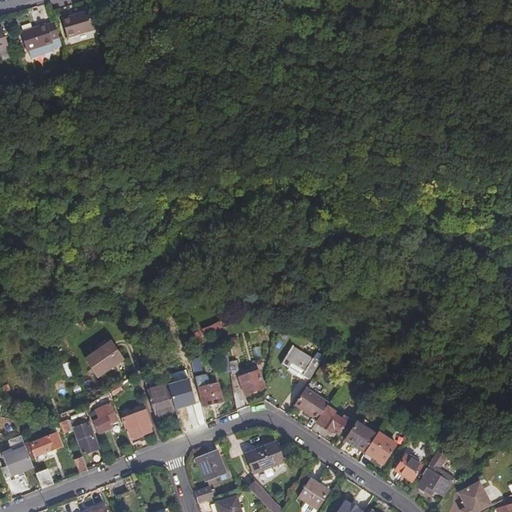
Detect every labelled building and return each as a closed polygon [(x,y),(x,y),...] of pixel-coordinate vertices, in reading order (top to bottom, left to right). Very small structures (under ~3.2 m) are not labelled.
[(98,36),(93,18),(68,26),(73,44),(98,36)] [(59,46),(65,45),(61,31),(52,32),(51,31),(26,38),(33,59),(60,51),(59,46)] [(0,55),(13,52),(6,33),(0,34),(0,55)] [(277,335),(286,340),(290,334),(281,328),(277,335)] [(119,355),(113,335),(83,342),(89,361),(119,355)] [(274,346),(279,349),(284,341),(280,338),(274,346)] [(309,381),(321,364),(294,346),(283,363),(290,368),(288,373),(300,381),(304,377),(309,381)] [(236,361),(228,363),(230,374),(238,373),(236,361)] [(245,394),(264,388),(259,371),(239,378),(245,394)] [(204,405),(222,401),(217,383),(208,385),(206,376),(204,375),(197,376),(195,377),(197,387),(199,387),(204,405)] [(151,386),(146,389),(157,419),(175,412),(165,383),(152,388),(151,386)] [(327,406),(328,403),(305,388),(294,405),(317,420),(327,406)] [(355,398),(358,394),(352,389),(349,394),(355,398)] [(98,418),(92,420),(96,431),(109,426),(108,424),(116,420),(110,405),(103,407),(101,402),(97,404),(99,409),(95,410),(98,418)] [(317,420),(316,423),(331,433),(334,429),(338,433),(348,419),(344,416),(340,420),(334,416),(336,412),(327,406),(317,420)] [(152,422),(147,409),(122,418),(126,429),(127,429),(131,439),(152,431),(149,423),(152,422)] [(84,455),(99,450),(86,417),(71,421),(84,455)] [(68,422),(61,427),(65,436),(73,433),(68,422)] [(346,440),(365,453),(365,452),(377,435),(358,422),(346,440)] [(36,456),(62,445),(57,433),(31,443),(36,456)] [(397,445),(378,433),(377,435),(365,452),(384,464),(397,445)] [(255,475),(284,463),(276,443),(246,456),(255,475)] [(33,467),(26,448),(3,457),(10,476),(33,467)] [(447,456),(438,450),(421,477),(422,478),(417,486),(430,495),(434,490),(444,496),(460,483),(438,468),(447,456)] [(207,482),(225,475),(217,455),(198,463),(207,482)] [(411,482),(422,466),(406,455),(395,471),(411,482)] [(80,457),(74,460),(80,474),(86,471),(80,457)] [(36,474),(42,489),(54,484),(48,469),(36,474)] [(137,490),(131,476),(122,480),(128,493),(137,490)] [(315,511),(328,493),(310,480),(297,499),(304,504),(301,509),(302,511),(315,511)] [(254,483),(249,488),(260,500),(270,510),(271,511),(280,511),(282,511),(254,483)] [(462,511),(479,511),(491,506),(479,483),(459,493),(467,508),(461,511),(462,511)] [(210,487),(195,492),(198,502),(214,497),(210,487)] [(414,488),(408,495),(414,498),(419,492),(414,488)] [(241,511),(236,497),(211,505),(213,511),(241,511)] [(262,511),(270,510),(260,500),(256,501),(259,511),(262,511)] [(511,511),(511,505),(508,506),(505,500),(493,506),(495,510),(495,511),(511,511)] [(344,502),(337,511),(360,511),(356,509),(357,508),(352,504),(351,506),(344,502)]
